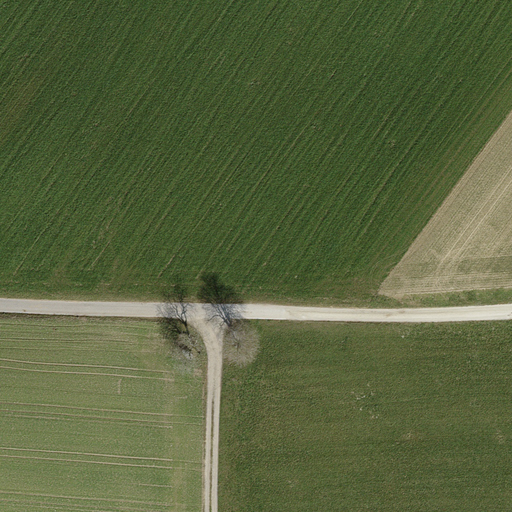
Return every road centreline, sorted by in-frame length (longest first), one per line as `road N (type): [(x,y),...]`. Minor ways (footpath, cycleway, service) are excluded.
road 1 (track): [(511,308),(220,310)]
road 2 (track): [(220,310),(0,301)]
road 3 (track): [(220,310),(217,511)]
